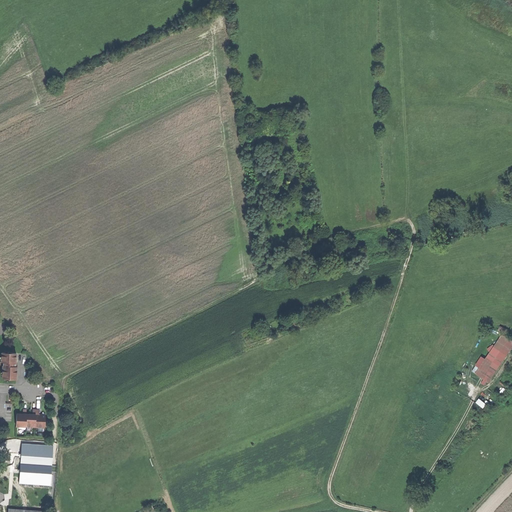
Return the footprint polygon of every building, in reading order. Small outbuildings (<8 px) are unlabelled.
[(476,371),(487,378),(511,340),(511,338),(503,332),(478,368),(476,371)] [(2,379),(16,379),(17,367),(15,367),(15,362),(16,353),(2,353),(1,362),(0,362),(0,366),(2,366),(2,379)] [(486,408),(489,404),(482,398),(479,402),(486,408)] [(21,414),(16,414),(16,426),(26,427),(26,414),(27,409),(23,409),(23,414),(21,414)] [(35,427),(36,410),(32,409),(32,414),(31,414),(26,414),(26,427),(35,427)] [(36,410),(35,427),(45,427),(45,415),(40,415),(39,415),(40,410),(36,410)] [(20,464),(19,483),(50,486),(52,466),(20,464)]
